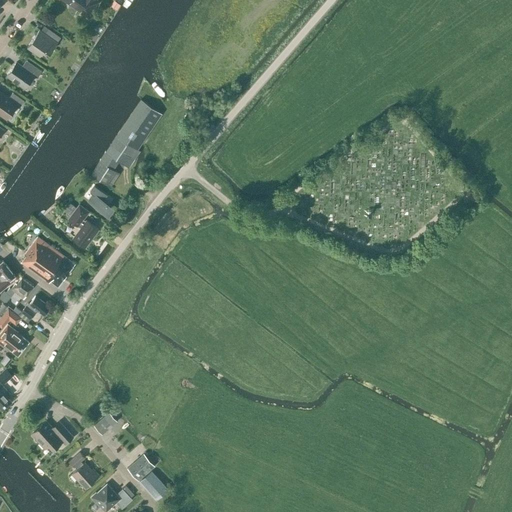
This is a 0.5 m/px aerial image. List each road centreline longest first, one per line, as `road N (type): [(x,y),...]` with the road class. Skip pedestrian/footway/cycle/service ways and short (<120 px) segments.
road 1 (tertiary): [(76,305),(331,0)]
road 2 (residential): [(26,391),(77,418),(153,504)]
